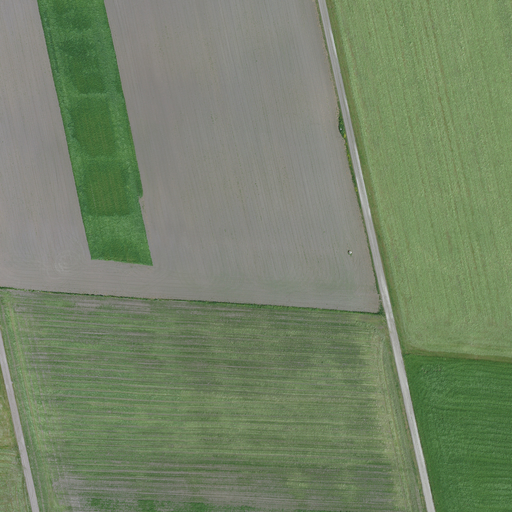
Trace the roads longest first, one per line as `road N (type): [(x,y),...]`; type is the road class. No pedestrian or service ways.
road 1 (track): [(321,0),(430,511)]
road 2 (track): [(40,511),(0,324)]
